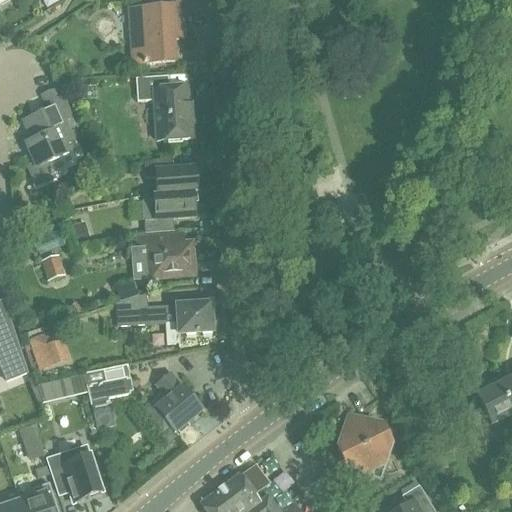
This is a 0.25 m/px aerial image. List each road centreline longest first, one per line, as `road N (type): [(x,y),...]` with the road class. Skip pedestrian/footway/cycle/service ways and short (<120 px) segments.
road 1 (residential): [(252,431),(217,0)]
road 2 (tertiary): [(252,431),(511,269)]
road 3 (tertiary): [(152,511),(252,431)]
